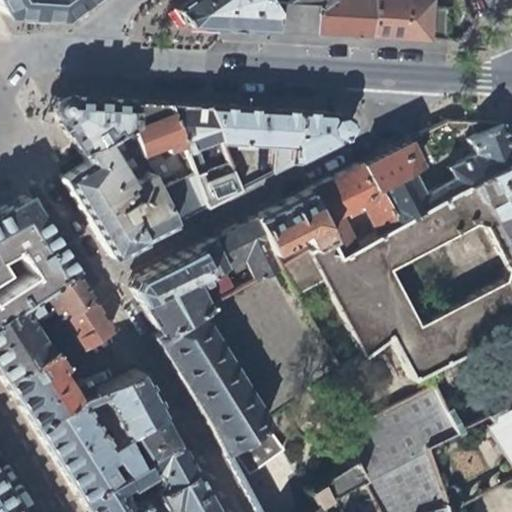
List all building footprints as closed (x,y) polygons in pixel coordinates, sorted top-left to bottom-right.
[(0,0),(0,16),(35,18),(52,20),(78,0),(0,0)] [(266,31),(268,9),(261,0),(182,0),(169,10),(176,20),(181,27),(266,31)] [(280,0),(261,0),(268,9),(280,0)] [(280,0),(268,9),(266,31),(309,34),(310,6),(319,0),(280,0)] [(319,0),(310,6),(309,34),(365,37),(367,0),(319,0)] [(367,0),(365,37),(401,39),(424,40),(442,41),(443,9),(425,8),(425,0),(367,0)] [(72,152),(130,120),(127,104),(56,100),(49,103),(47,108),(48,113),(67,143),(72,152)] [(162,154),(178,148),(162,106),(150,105),(127,104),(130,120),(136,156),(159,146),(162,154)] [(180,153),(217,140),(203,108),(187,107),(162,106),(178,148),(180,153)] [(233,109),(203,108),(217,140),(218,144),(232,145),(233,151),(251,152),(251,145),(269,146),(267,176),(331,143),(330,140),(341,137),(347,130),(344,120),(335,115),(327,117),(326,115),(233,109)] [(105,257),(168,225),(151,192),(137,163),(136,156),(130,120),(72,152),(79,163),(55,178),(73,206),(105,257)] [(419,195),(405,169),(374,185),(388,213),(394,224),(509,161),(502,143),(495,125),(451,122),(469,156),(455,163),(442,170),(448,179),(419,195)] [(414,165),(403,141),(381,152),(355,165),(366,189),(374,185),(405,169),(414,165)] [(305,251),(274,268),(292,298),(317,284),(357,356),(383,338),(406,379),(421,372),(494,336),(511,326),(511,167),(509,161),(394,224),(373,235),(350,248),(331,259),(323,241),(305,251)] [(226,163),(189,176),(202,208),(237,191),(226,163)] [(357,203),(373,235),(394,224),(388,213),(374,185),(366,189),(355,165),(337,174),(303,191),(323,241),(331,259),(350,248),(334,216),(339,213),(342,216),(351,210),(350,207),(357,203)] [(189,176),(151,192),(168,225),(202,208),(189,176)] [(267,253),(282,246),(289,242),(287,238),(296,235),(305,251),(323,241),(303,191),(284,201),(249,219),(267,253)] [(33,292),(66,271),(43,234),(18,197),(0,206),(0,311),(8,306),(22,298),(33,292)] [(248,282),(274,268),(267,253),(249,219),(197,245),(145,271),(129,279),(125,289),(152,335),(191,313),(212,302),(206,291),(193,298),(187,289),(205,279),(203,275),(236,258),(248,282)] [(291,247),(289,242),(282,246),(285,251),(291,247)] [(33,292),(40,302),(53,322),(55,320),(86,301),(66,271),(33,292)] [(29,309),(40,302),(33,292),(22,298),(29,309)] [(15,317),(29,309),(22,298),(8,306),(15,317)] [(86,301),(55,320),(77,352),(106,333),(86,301)] [(0,375),(37,353),(15,317),(8,306),(0,311),(0,375)] [(51,344),(42,329),(38,323),(29,309),(15,317),(37,353),(51,344)] [(277,456),(191,313),(152,335),(147,337),(162,358),(203,423),(220,456),(227,450),(242,479),(277,456)] [(45,318),(38,323),(42,329),(49,324),(45,318)] [(63,361),(77,352),(55,320),(53,322),(49,324),(42,329),(51,344),(58,355),(61,360),(63,361)] [(511,330),(511,326),(494,336),(495,338),(511,330)] [(46,364),(53,359),(58,355),(51,344),(37,353),(0,375),(0,386),(7,397),(25,425),(81,390),(75,380),(63,389),(46,364)] [(56,363),(61,360),(58,355),(53,359),(56,363)] [(115,434),(120,432),(152,412),(140,390),(130,371),(81,390),(25,425),(64,486),(75,501),(128,469),(124,461),(111,435),(97,443),(71,404),(90,393),(95,403),(96,404),(104,420),(104,421),(109,432),(115,434)] [(441,511),(441,504),(435,488),(431,477),(422,448),(451,433),(440,411),(429,388),(375,415),(335,431),(350,459),(347,461),(357,481),(372,511),(441,511)] [(511,400),(481,417),(511,465),(511,400)] [(444,409),(440,411),(451,433),(455,431),(444,409)] [(120,432),(134,455),(139,462),(169,443),(157,422),(152,412),(120,432)] [(81,511),(123,511),(185,474),(175,454),(169,443),(139,462),(128,469),(75,501),(80,510),(81,511)] [(134,455),(124,461),(128,469),(139,462),(134,455)] [(334,493),(340,511),(372,511),(357,481),(347,461),(301,491),(308,509),(334,493)] [(205,511),(198,497),(193,488),(185,474),(123,511),(205,511)] [(0,511),(13,511),(0,491),(0,511)]
